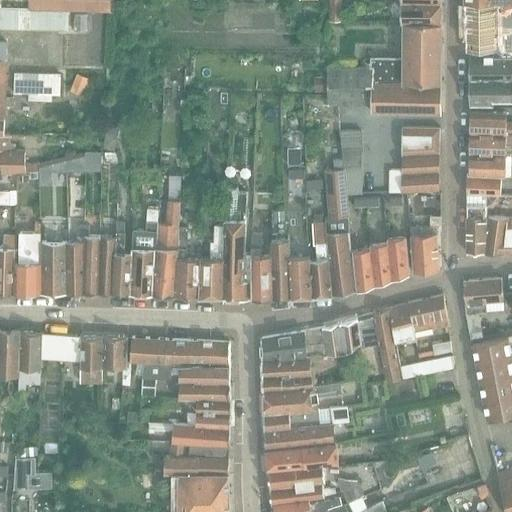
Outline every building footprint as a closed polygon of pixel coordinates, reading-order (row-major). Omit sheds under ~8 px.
[(28,0),(28,8),(68,9),(110,10),(110,0),(28,0)] [(341,21),(341,0),(329,0),(329,20),(341,21)] [(441,21),(441,1),(401,1),(400,21),(404,21),(441,21)] [(493,48),(511,48),(511,35),(500,35),(500,2),(488,2),(464,3),(466,49),(493,49),(493,48)] [(68,9),(28,8),(1,8),(0,8),(0,27),(68,29),(68,9)] [(440,51),(441,21),(404,21),(404,51),(440,51)] [(469,78),(511,77),(511,48),(493,48),(493,49),(466,49),(466,51),(469,51),(469,78)] [(440,51),(404,51),(403,62),(389,62),(389,50),(372,50),(372,66),(372,81),(440,81),(440,51)] [(67,52),(63,74),(77,76),(81,55),(67,52)] [(328,103),(350,103),(350,66),(327,66),(328,103)] [(350,103),(361,103),(361,66),(350,66),(350,103)] [(372,103),(372,81),(372,66),(361,66),(361,103),(372,103)] [(13,92),(60,94),(61,73),(14,71),(13,92)] [(511,77),(469,78),(469,105),(493,105),(493,99),(511,99),(511,77)] [(439,113),(440,81),(372,81),(372,103),(372,112),(439,113)] [(5,96),(6,89),(0,88),(0,132),(4,133),(5,105),(13,106),(13,97),(5,96)] [(467,131),(511,131),(511,122),(506,123),(506,110),(468,109),(467,131)] [(103,147),(114,149),(119,126),(107,124),(103,147)] [(402,141),(439,139),(439,126),(402,126),(402,141)] [(282,127),(280,174),(295,174),(297,128),(282,127)] [(341,143),(361,143),(361,130),(340,130),(341,143)] [(511,131),(467,131),(467,152),(511,152),(511,131)] [(11,133),(4,133),(0,132),(0,148),(1,149),(1,152),(7,153),(7,149),(16,149),(16,143),(11,143),(11,133)] [(402,155),(439,153),(439,139),(402,141),(402,155)] [(342,155),(361,155),(361,143),(341,143),(342,155)] [(26,150),(16,149),(7,149),(7,153),(1,152),(1,149),(0,148),(0,168),(1,168),(1,171),(40,171),(40,164),(39,162),(26,161),(26,150)] [(85,153),(85,162),(100,163),(100,150),(85,153)] [(221,166),(234,167),(235,151),(222,150),(221,166)] [(511,162),(511,163),(511,154),(511,152),(467,152),(467,172),(501,174),(511,174),(511,162)] [(67,156),(67,162),(85,162),(85,153),(67,156)] [(401,173),(439,171),(439,153),(402,155),(401,169),(401,173)] [(344,167),(361,167),(361,155),(342,155),(344,167)] [(40,171),(39,173),(48,173),(49,160),(40,164),(40,171)] [(345,180),(361,179),(361,167),(344,167),(344,168),(345,180)] [(361,192),(361,179),(345,180),(344,168),(326,170),(330,217),(335,216),(336,231),(327,232),(332,295),(356,293),(350,248),(346,193),(361,192)] [(249,169),(246,182),(259,185),(263,172),(249,169)] [(401,191),(401,173),(401,169),(390,169),(389,190),(401,191)] [(401,173),(401,191),(438,189),(439,171),(401,173)] [(501,174),(467,172),(467,192),(500,193),(501,174)] [(306,188),(315,188),(323,187),(323,178),(306,179),(306,188)] [(226,188),(223,297),(250,297),(253,297),(252,273),(244,273),(246,193),(237,193),(237,188),(226,188)] [(0,203),(9,204),(10,190),(0,189),(0,203)] [(486,193),(467,193),(466,251),(485,252),(486,193)] [(378,196),(365,197),(365,205),(379,204),(378,196)] [(365,197),(354,197),(355,205),(365,205),(365,197)] [(176,295),(180,211),(179,211),(180,199),(168,199),(167,221),(157,221),(154,295),(176,295)] [(402,200),(388,200),(389,209),(402,209),(402,200)] [(133,232),(130,294),(131,293),(154,295),(157,221),(158,209),(147,208),(146,232),(133,232)] [(200,297),(201,258),(187,257),(188,227),(189,212),(180,211),(176,295),(200,297)] [(410,227),(413,271),(439,268),(437,231),(441,231),(441,214),(430,215),(430,225),(410,227)] [(511,215),(507,215),(486,214),(485,252),(502,253),(511,252),(511,215)] [(130,293),(132,252),(123,251),(125,219),(116,219),(115,237),(113,293),(130,293)] [(332,295),(327,232),(326,220),(315,221),(315,234),(317,259),(309,259),(311,296),(332,295)] [(42,292),(40,241),(40,223),(35,223),(35,232),(20,232),(19,261),(14,261),(14,294),(42,292)] [(223,297),(224,223),(214,223),(214,232),(213,245),(213,256),(201,255),(201,258),(200,297),(223,297)] [(273,297),(272,254),(263,254),(264,234),(252,234),(252,253),(253,297),(273,297)] [(0,294),(14,294),(14,261),(15,235),(3,235),(3,246),(0,246),(0,294)] [(311,296),(309,259),(309,255),(299,255),(298,235),(289,236),(289,239),(291,297),(311,296)] [(387,241),(391,278),(409,272),(405,235),(386,237),(387,241)] [(85,237),(84,292),(98,293),(99,238),(100,237),(85,237)] [(99,238),(98,293),(112,292),(114,239),(99,238)] [(273,297),(291,297),(289,239),(272,240),(272,254),(273,297)] [(42,292),(66,293),(65,241),(40,241),(42,292)] [(84,241),(65,241),(66,293),(84,293),(84,241)] [(375,285),(391,278),(387,241),(369,243),(370,247),(375,285)] [(357,291),(375,285),(370,247),(353,249),(357,291)] [(485,266),(466,267),(466,277),(486,276),(485,266)] [(501,278),(464,281),(464,286),(465,307),(469,331),(471,338),(482,336),(481,330),(478,311),(487,311),(486,300),(503,299),(501,278)] [(426,298),(431,327),(448,324),(443,295),(426,298)] [(414,331),(431,327),(426,298),(409,302),(414,331)] [(415,335),(414,331),(409,302),(390,307),(396,340),(415,335)] [(401,365),(400,365),(396,340),(390,307),(375,311),(380,343),(385,368),(401,365)] [(361,346),(380,343),(375,311),(323,326),(325,342),(326,353),(336,352),(345,352),(360,342),(361,346)] [(0,375),(20,377),(22,331),(1,329),(0,345),(0,375)] [(326,353),(325,342),(305,344),(304,330),(261,337),(261,357),(326,353)] [(40,383),(41,358),(42,332),(22,331),(20,377),(19,390),(26,390),(27,382),(40,383)] [(66,360),(66,334),(42,332),(41,358),(66,360)] [(103,368),(103,366),(103,336),(82,335),(66,334),(66,360),(81,361),(80,383),(103,383),(103,368)] [(103,336),(103,366),(124,367),(123,385),(129,385),(130,363),(128,363),(128,336),(103,336)] [(168,361),(169,339),(167,339),(167,338),(132,336),(131,360),(146,360),(168,361)] [(506,336),(472,342),(476,360),(509,353),(506,336)] [(192,366),(192,340),(169,339),(168,361),(146,360),(142,377),(156,377),(171,378),(172,373),(172,367),(188,367),(188,366),(192,366)] [(432,343),(434,354),(452,350),(450,339),(432,343)] [(203,365),(229,366),(229,342),(192,340),(192,366),(203,365)] [(261,372),(312,369),(313,364),(316,364),(317,366),(337,364),(336,352),(326,353),(261,357),(261,372)] [(401,365),(403,378),(454,367),(453,355),(452,353),(400,365),(401,365)] [(511,366),(509,353),(476,360),(479,377),(511,370),(511,366)] [(229,383),(229,366),(203,365),(192,366),(188,366),(188,367),(172,367),(172,373),(179,373),(179,379),(194,379),(194,381),(229,383)] [(387,380),(403,378),(401,365),(385,368),(387,380)] [(263,388),(313,384),(311,372),(312,369),(261,372),(263,388)] [(511,370),(479,377),(483,395),(511,389),(511,370)] [(155,394),(156,377),(142,377),(142,392),(155,394)] [(229,399),(229,383),(194,381),(194,379),(179,379),(178,399),(198,400),(229,399)] [(264,409),(317,404),(316,397),(342,393),(340,381),(313,384),(263,388),(264,409)] [(511,389),(483,395),(487,418),(511,413),(511,389)] [(468,421),(462,394),(437,400),(443,426),(468,421)] [(197,412),(229,413),(229,399),(198,400),(197,412)] [(147,415),(172,416),(172,405),(148,403),(147,415)] [(332,423),(331,407),(317,407),(317,404),(264,409),(265,430),(332,423)] [(331,407),(332,423),(345,422),(343,406),(331,407)] [(229,426),(229,413),(197,412),(197,417),(186,416),(186,422),(229,426)] [(229,426),(186,422),(173,421),(151,421),(150,430),(155,430),(155,429),(170,430),(173,428),(172,441),(184,441),(189,441),(225,443),(229,443),(229,426)] [(266,449),(334,442),(332,423),(265,430),(266,449)] [(184,441),(172,441),(171,440),(171,456),(165,456),(164,473),(178,471),(178,488),(229,488),(229,458),(189,457),(184,457),(184,441)] [(0,448),(0,450),(13,451),(14,441),(0,441),(0,448)] [(229,458),(229,443),(225,443),(189,441),(189,457),(229,458)] [(267,467),(322,461),(338,460),(337,442),(334,442),(266,449),(267,467)] [(337,460),(336,475),(356,476),(357,462),(337,460)] [(309,497),(325,495),(325,493),(336,491),(335,486),(330,487),(329,485),(323,486),(322,481),(324,481),(322,461),(267,467),(272,502),(309,497)] [(0,464),(0,474),(8,474),(8,465),(0,464)] [(508,511),(511,511),(511,468),(504,470),(497,472),(508,511)] [(484,483),(477,486),(481,497),(488,494),(484,483)] [(229,511),(229,488),(178,488),(178,511),(229,511)] [(315,511),(318,511),(343,502),(340,494),(310,503),(309,497),(272,502),(273,511),(315,511)] [(353,511),(349,500),(343,502),(318,511),(315,511),(353,511)] [(387,511),(382,501),(358,511),(387,511)]
